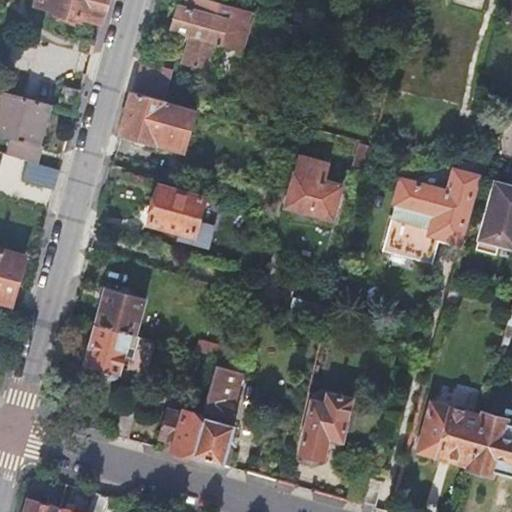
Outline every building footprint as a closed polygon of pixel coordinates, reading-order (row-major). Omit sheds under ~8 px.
[(78,15),(101,21),(106,0),(0,0),(0,19),(22,26),(28,0),(38,0),(38,3),(60,10),(59,11),(61,11),(59,18),(74,23),(76,16),(77,16),(78,15)] [(211,2),(204,0),(187,0),(185,7),(178,5),(171,31),(190,36),(183,62),(208,69),(216,43),(221,44),(228,19),(208,13),(211,2)] [(457,0),(457,1),(486,9),(488,0),(457,0)] [(142,60),(133,93),(164,101),(173,69),(142,60)] [(46,121),(51,105),(4,92),(0,107),(0,134),(13,138),(7,155),(36,164),(42,144),(40,144),(37,143),(43,120),(46,121)] [(133,93),(121,133),(184,151),(195,110),(164,101),(133,93)] [(37,143),(40,144),(46,121),(43,120),(37,143)] [(354,168),(367,171),(373,146),(361,143),(354,168)] [(287,208),(334,218),(342,186),(325,182),(329,165),(300,158),(287,208)] [(54,190),(59,172),(27,162),(22,180),(54,190)] [(476,182),(457,176),(451,198),(403,182),(393,217),(440,233),(438,239),(459,246),(476,182)] [(234,181),(230,199),(262,208),(267,190),(234,181)] [(511,186),(496,182),(480,239),(500,245),(511,248),(511,186)] [(205,199),(160,186),(149,224),(194,237),(205,199)] [(500,245),(480,239),(478,249),(497,255),(500,245)] [(0,300),(11,304),(24,258),(0,251),(0,300)] [(454,284),(449,301),(457,303),(462,286),(455,284),(454,284)] [(105,286),(95,323),(137,334),(147,298),(105,286)] [(294,297),(290,311),(326,321),(330,307),(294,297)] [(239,323),(229,320),(221,346),(221,349),(231,352),(239,323)] [(137,334),(95,323),(84,363),(145,380),(157,340),(137,334)] [(511,329),(511,324),(508,323),(503,344),(508,345),(511,329)] [(200,351),(203,341),(181,335),(178,345),(200,351)] [(221,349),(221,346),(203,341),(200,351),(219,357),(221,349)] [(227,366),(231,352),(221,349),(219,357),(220,357),(202,416),(190,457),(223,466),(224,463),(229,462),(233,451),(230,447),(229,446),(235,424),(228,422),(242,370),(227,366)] [(315,464),(320,461),(324,462),(330,437),(343,440),(352,400),(329,395),(327,405),(314,401),(300,456),(303,457),(307,463),(315,464)] [(124,402),(114,436),(128,440),(138,406),(124,402)] [(420,451),(469,465),(471,465),(484,417),(483,417),(433,403),(420,451)] [(190,457),(202,416),(184,411),(183,414),(168,410),(159,438),(166,440),(163,450),(190,457)] [(485,414),(484,417),(471,465),(470,468),(492,474),(493,471),(511,476),(511,425),(506,423),(507,421),(485,414)] [(347,501),(362,505),(370,476),(362,474),(353,479),(347,501)] [(102,511),(107,495),(93,491),(87,511),(71,511),(58,509),(57,511),(102,511)] [(120,511),(124,500),(107,495),(102,511),(120,511)] [(57,511),(58,509),(27,500),(23,511),(57,511)]
